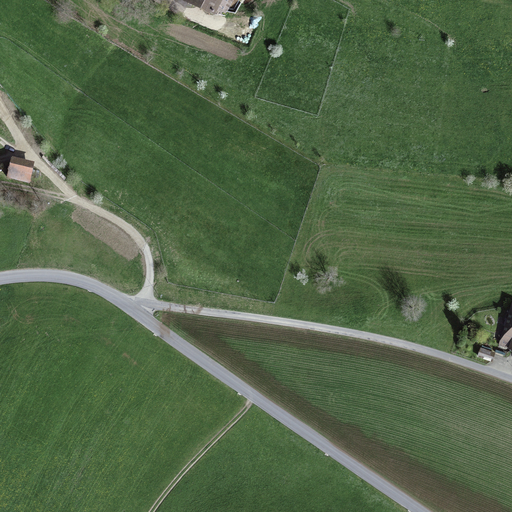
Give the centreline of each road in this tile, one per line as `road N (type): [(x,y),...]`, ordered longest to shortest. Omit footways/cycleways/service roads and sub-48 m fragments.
road 1 (unclassified): [(511,379),(434,351),(309,324),(183,309),(137,313)]
road 2 (tertiary): [(137,313),(422,511)]
road 3 (tertiary): [(0,279),(66,277),(137,313)]
